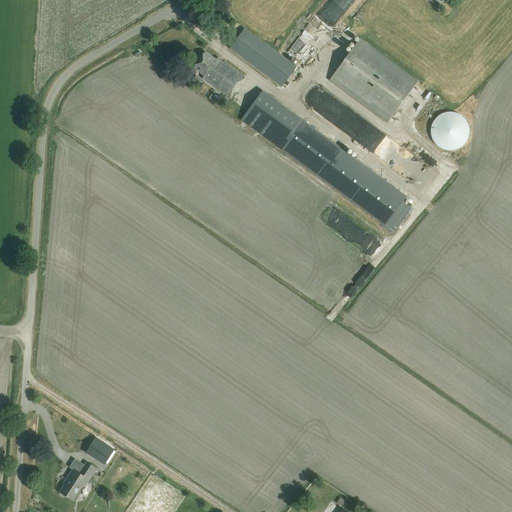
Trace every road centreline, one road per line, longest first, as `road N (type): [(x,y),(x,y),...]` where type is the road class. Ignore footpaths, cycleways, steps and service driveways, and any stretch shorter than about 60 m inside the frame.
road 1 (unclassified): [(17,511),(46,107),(76,65),(189,0)]
road 2 (track): [(235,511),(25,379)]
